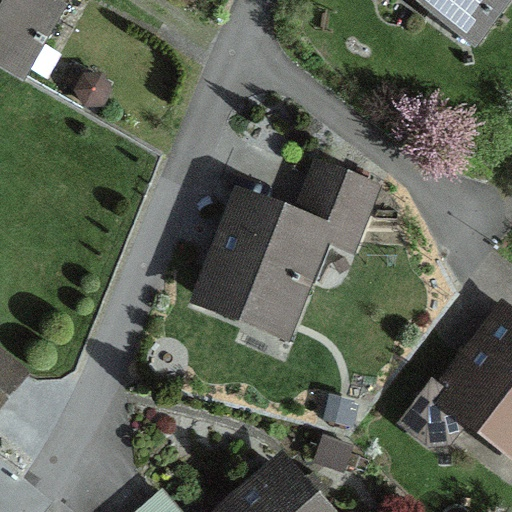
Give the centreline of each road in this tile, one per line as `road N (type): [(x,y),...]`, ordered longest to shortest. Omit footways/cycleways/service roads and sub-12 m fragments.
road 1 (residential): [(242,42),(169,192),(62,473),(64,511)]
road 2 (residential): [(242,42),(415,186),(474,265),(511,291)]
